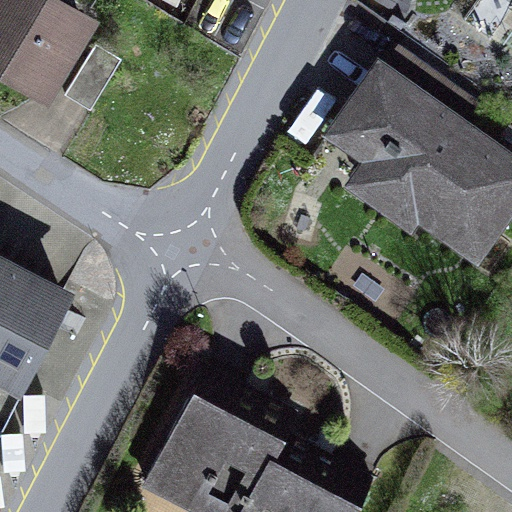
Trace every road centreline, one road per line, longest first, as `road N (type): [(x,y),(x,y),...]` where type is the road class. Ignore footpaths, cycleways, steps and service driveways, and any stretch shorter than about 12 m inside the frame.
road 1 (residential): [(187,251),(249,275),(511,462)]
road 2 (residential): [(187,251),(51,511)]
road 3 (residential): [(318,0),(187,251)]
road 4 (residential): [(0,147),(137,234),(187,251)]
